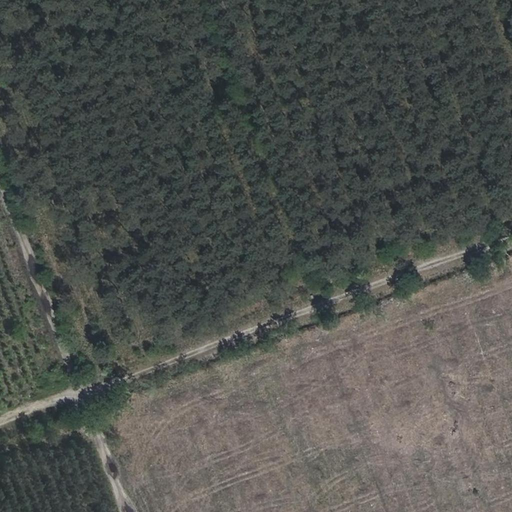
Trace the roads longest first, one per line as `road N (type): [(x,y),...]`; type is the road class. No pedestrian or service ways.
road 1 (track): [(0,425),(511,238)]
road 2 (track): [(125,511),(0,174)]
